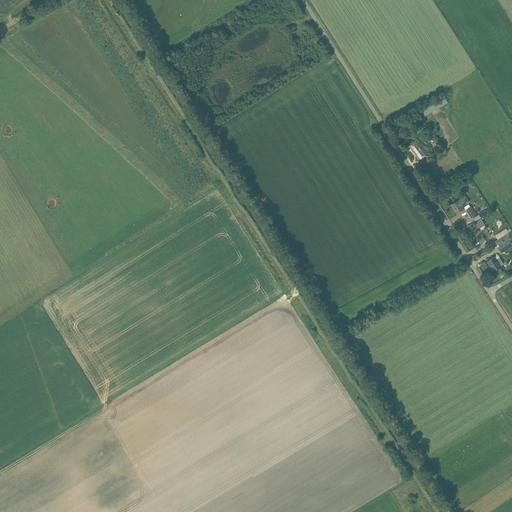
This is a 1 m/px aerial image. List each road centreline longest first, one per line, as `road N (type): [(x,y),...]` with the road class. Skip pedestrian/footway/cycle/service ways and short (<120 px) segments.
road 1 (unclassified): [(488,291),(303,0)]
road 2 (track): [(0,471),(104,408)]
